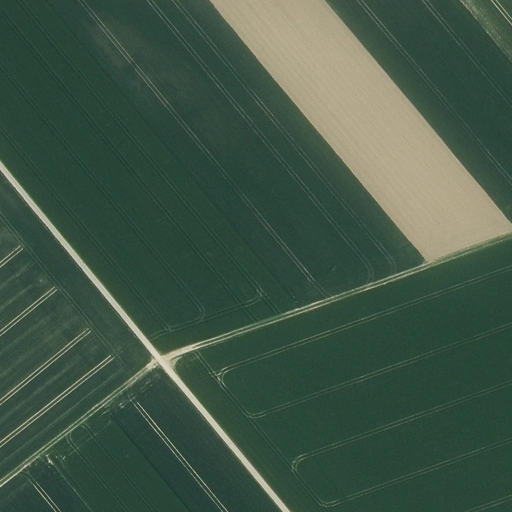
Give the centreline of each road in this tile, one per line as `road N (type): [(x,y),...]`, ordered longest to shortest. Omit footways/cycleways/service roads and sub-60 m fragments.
road 1 (track): [(288,511),(0,166)]
road 2 (track): [(511,240),(165,360)]
road 3 (track): [(0,490),(165,360)]
